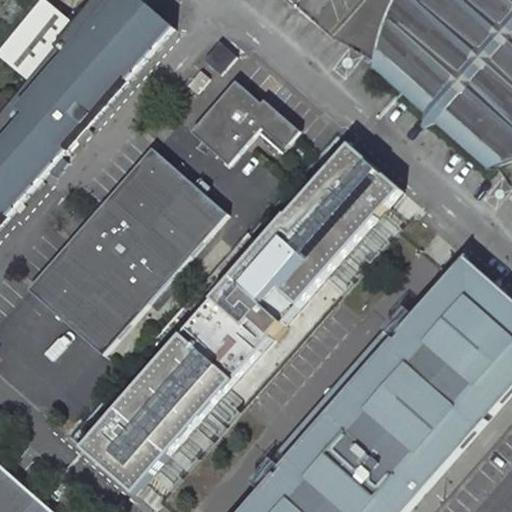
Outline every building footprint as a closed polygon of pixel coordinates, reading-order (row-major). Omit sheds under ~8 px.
[(0,222),(76,138),(86,127),(175,28),(143,0),(98,0),(78,25),(32,81),(0,120),(0,222)] [(386,43),(381,65),(497,167),(508,164),(511,162),(511,0),(401,0),(398,8),(394,19),(386,43)] [(32,81),(78,25),(46,1),(1,57),(32,81)] [(220,41),(204,60),(221,75),(238,57),(220,41)] [(296,134),(238,82),(191,133),(230,166),(264,129),(284,147),(296,134)] [(90,131),(86,127),(76,138),(81,142),(90,131)] [(423,190),(370,145),(104,447),(156,493),(423,190)] [(152,147),(28,289),(104,355),(228,213),(152,147)] [(250,511),(411,511),(511,397),(511,299),(470,262),(411,329),(275,484),(250,511)] [(56,511),(0,462),(0,511),(56,511)]
